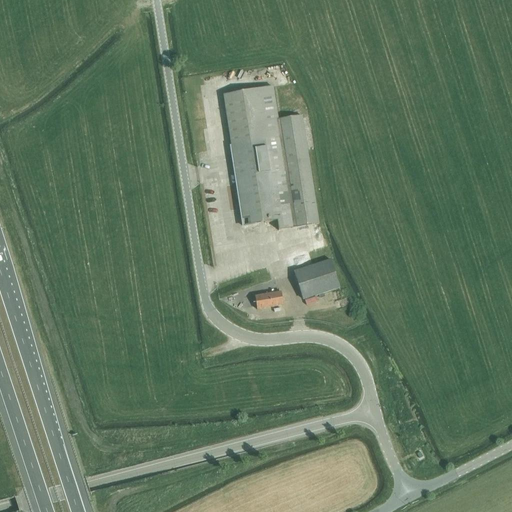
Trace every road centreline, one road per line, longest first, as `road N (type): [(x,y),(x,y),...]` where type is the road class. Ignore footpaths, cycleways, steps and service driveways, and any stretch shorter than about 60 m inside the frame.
road 1 (unclassified): [(374,411),(363,371),(339,344),(309,336),(254,339),(228,329),(207,307),(156,0)]
road 2 (tertiary): [(0,508),(374,411)]
road 3 (motorway): [(77,511),(0,270)]
road 4 (motorway): [(0,367),(47,511)]
